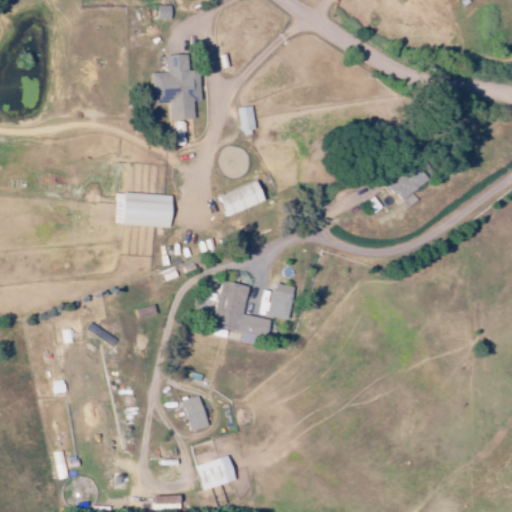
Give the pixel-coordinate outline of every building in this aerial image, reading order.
[(166,19),(167,6),(153,6),(152,19),(166,19)] [(147,73),(148,104),(165,103),(166,119),(190,118),(189,101),(197,101),(195,70),(184,71),(183,55),(162,55),(163,72),(147,73)] [(250,134),(248,107),(234,108),(237,135),(250,134)] [(383,186),(395,201),(422,180),(411,165),(383,186)] [(213,194),(219,215),(257,203),(250,182),(213,194)] [(164,227),(166,195),(110,193),(109,225),(164,227)] [(243,286),(216,281),(207,327),(238,333),(236,341),(245,343),(246,335),(261,338),(265,320),(238,315),(243,286)] [(289,287),(269,283),(262,316),(282,320),(289,287)] [(185,431),(203,428),(196,396),(178,400),(185,431)] [(190,446),(191,452),(196,451),(199,464),(190,466),(196,490),(229,482),(223,456),(213,459),(209,441),(190,446)]
